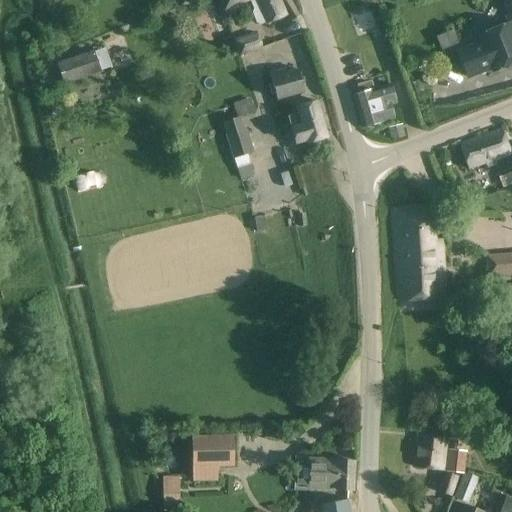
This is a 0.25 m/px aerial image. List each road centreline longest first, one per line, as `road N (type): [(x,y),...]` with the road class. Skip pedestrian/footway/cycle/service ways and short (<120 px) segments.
road 1 (tertiary): [(368,511),(369,257),(361,165)]
road 2 (tertiary): [(361,165),(309,0)]
road 3 (unclassified): [(361,165),(511,110)]
